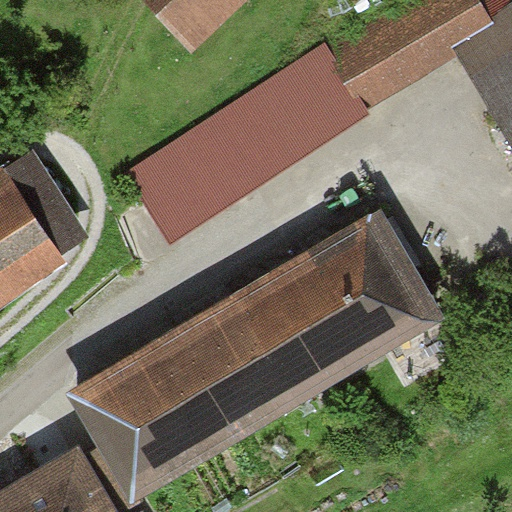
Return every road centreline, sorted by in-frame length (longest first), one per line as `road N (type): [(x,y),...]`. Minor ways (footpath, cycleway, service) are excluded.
road 1 (residential): [(370,175),(78,350),(0,418)]
road 2 (track): [(0,355),(96,256),(96,185),(59,154)]
road 3 (track): [(85,175),(144,0)]
